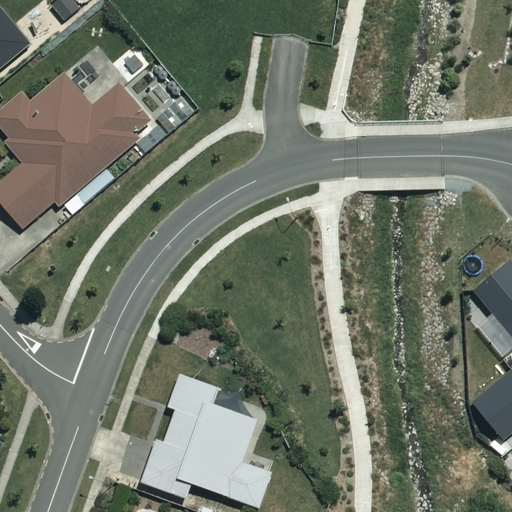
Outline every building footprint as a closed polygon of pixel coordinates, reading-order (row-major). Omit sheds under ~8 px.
[(81,11),(71,0),(63,0),(53,9),(65,24),(81,11)] [(0,71),(32,44),(0,5),(0,71)] [(64,208),(77,198),(85,207),(146,156),(138,146),(156,131),(120,87),(94,109),(66,75),(32,103),(24,93),(0,113),(0,124),(12,138),(7,142),(25,163),(0,183),(0,198),(24,227),(57,200),(64,208)] [(511,378),(475,408),(506,445),(511,440),(511,269),(478,297),(511,337),(511,378)] [(61,308),(44,297),(32,316),(49,327),(61,308)] [(224,396),(183,382),(172,413),(179,416),(167,449),(160,446),(145,489),(191,505),(196,492),(252,511),(264,511),(276,479),(248,469),(263,427),(218,412),(224,396)]
